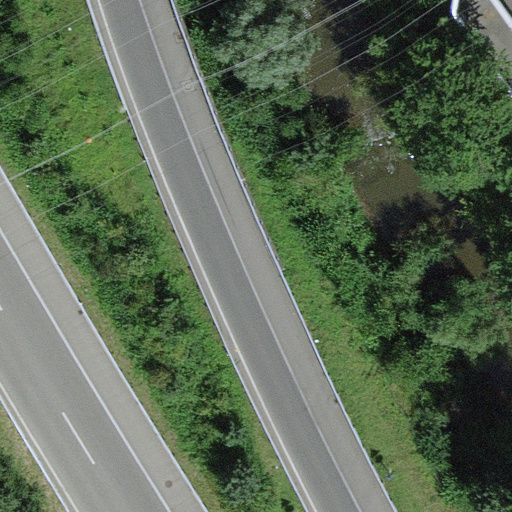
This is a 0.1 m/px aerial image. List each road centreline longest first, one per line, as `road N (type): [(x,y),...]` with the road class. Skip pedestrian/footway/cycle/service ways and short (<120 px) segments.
road 1 (motorway): [(340,511),(234,293),(121,0)]
road 2 (motorway): [(125,511),(0,305)]
